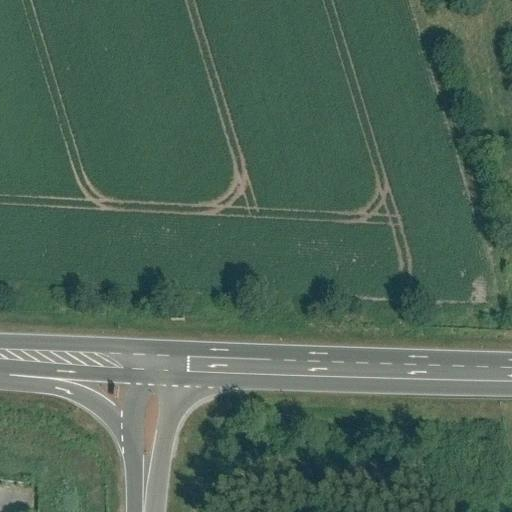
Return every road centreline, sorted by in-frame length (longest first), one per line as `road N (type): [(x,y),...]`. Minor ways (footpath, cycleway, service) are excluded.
road 1 (primary): [(511,376),(153,363)]
road 2 (primary): [(0,383),(82,394),(105,413),(145,496)]
road 3 (primary): [(153,363),(0,355)]
road 4 (primary): [(153,363),(145,496)]
